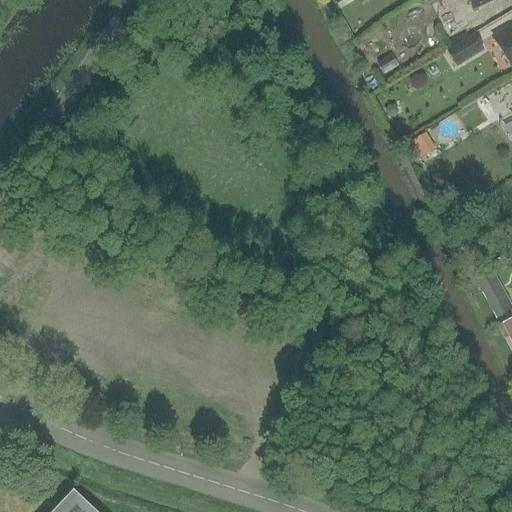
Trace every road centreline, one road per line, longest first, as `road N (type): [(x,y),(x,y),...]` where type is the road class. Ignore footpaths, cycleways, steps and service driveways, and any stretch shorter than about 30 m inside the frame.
road 1 (unclassified): [(302,511),(109,449),(43,423),(0,394)]
road 2 (residential): [(0,199),(139,0)]
